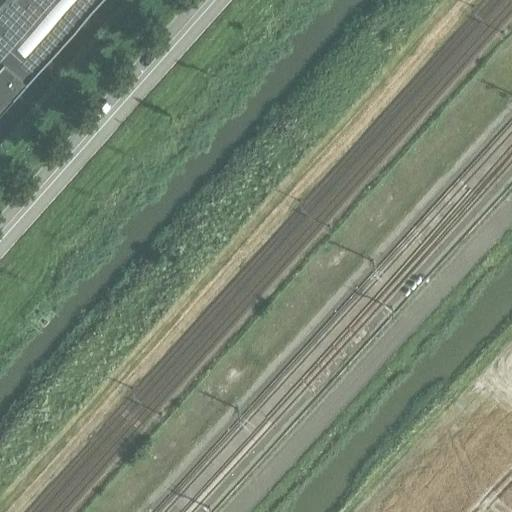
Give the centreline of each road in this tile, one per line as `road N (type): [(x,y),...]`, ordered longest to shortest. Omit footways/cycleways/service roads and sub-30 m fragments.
road 1 (track): [(452,0),(0,506)]
road 2 (secondary): [(0,233),(207,0)]
